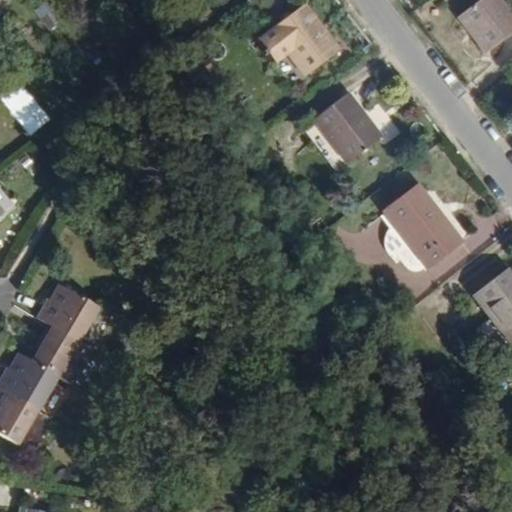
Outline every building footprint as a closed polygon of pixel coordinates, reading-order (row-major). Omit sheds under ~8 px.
[(167,5),(163,0),(150,0),(158,12),(167,5)] [(511,20),(496,0),(462,0),(451,10),(478,46),(511,20)] [(329,44),(295,2),(248,39),(253,45),(251,47),(259,57),(261,56),(266,62),(279,50),(295,72),(329,44)] [(511,41),(494,56),(503,66),(511,58),(511,41)] [(369,132),(336,87),(301,114),(333,159),(369,132)] [(451,237),(408,181),(373,208),(416,264),(451,237)] [(511,334),(511,273),(503,261),(465,289),(504,341),(511,334)] [(35,287),(25,303),(36,310),(65,327),(84,295),(51,274),(40,290),(35,287)] [(57,371),(77,335),(65,327),(36,310),(25,331),(29,334),(21,351),(46,364),(57,371)] [(21,351),(10,344),(3,359),(0,357),(0,385),(26,400),(46,364),(21,351)] [(26,400),(0,385),(0,429),(6,433),(26,400)] [(42,511),(43,507),(18,503),(17,511),(42,511)]
